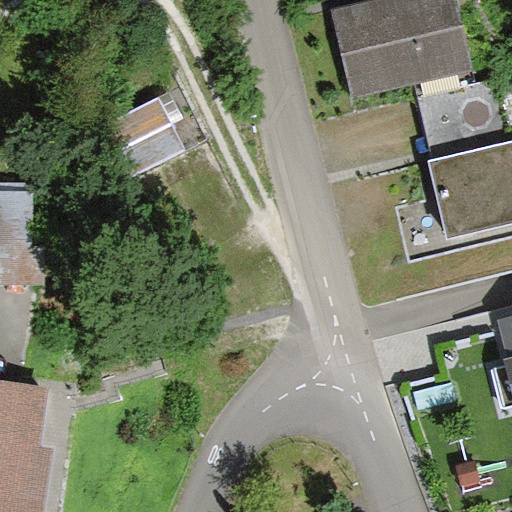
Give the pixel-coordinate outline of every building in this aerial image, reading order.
[(472,79),(455,0),(392,0),(393,1),(333,14),(352,104),(472,79)] [(511,148),(431,167),(449,246),(511,231),(511,148)] [(0,284),(19,286),(24,202),(0,200),(0,284)] [(511,322),(503,324),(511,362),(511,322)] [(45,397),(0,391),(0,511),(43,511),(50,465),(36,463),(45,397)]
